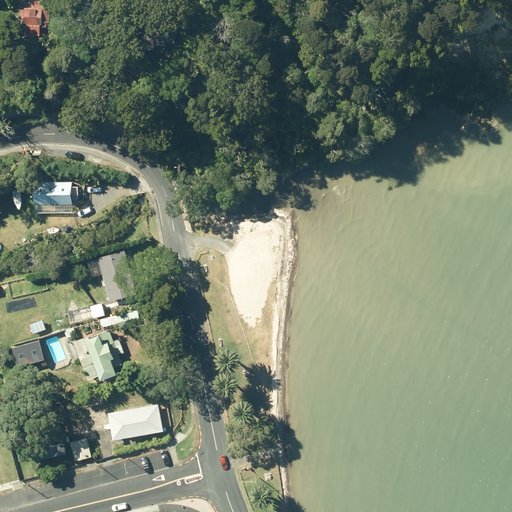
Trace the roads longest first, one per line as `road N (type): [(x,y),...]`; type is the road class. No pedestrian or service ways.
road 1 (tertiary): [(0,142),(78,136),(110,142),(153,168),(178,237),(218,469)]
road 2 (residential): [(218,469),(65,511)]
